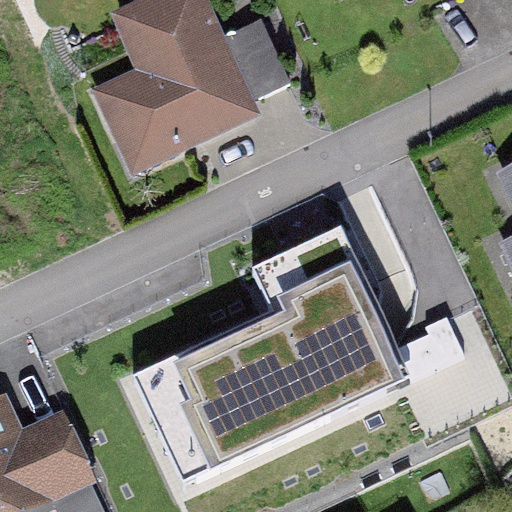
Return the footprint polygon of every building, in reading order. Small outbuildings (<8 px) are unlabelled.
[(105,119),(130,173),(247,119),(192,0),(171,0),(115,26),(148,99),(105,119)] [(285,89),(256,27),(225,41),(254,104),(285,89)] [(511,177),(502,182),(511,203),(511,177)] [(184,484),(410,383),(343,233),(255,273),(277,320),(138,382),(184,484)] [(6,412),(0,414),(0,511),(47,511),(98,489),(74,435),(26,456),(6,412)]
